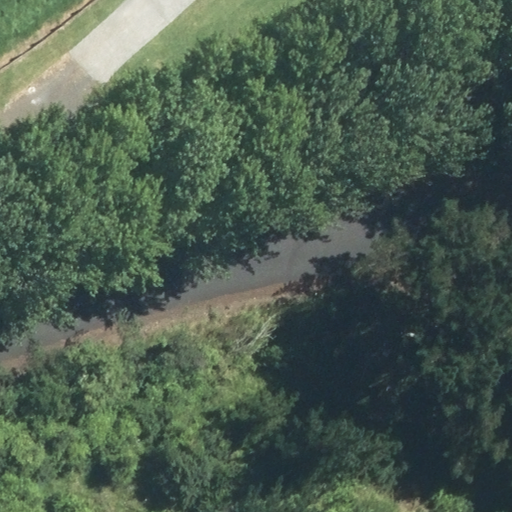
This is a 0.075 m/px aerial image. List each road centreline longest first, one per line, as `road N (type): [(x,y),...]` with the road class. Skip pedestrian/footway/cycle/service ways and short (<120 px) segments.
road 1 (unclassified): [(0,363),(246,291),(444,257),(511,262)]
road 2 (residential): [(0,151),(373,0)]
